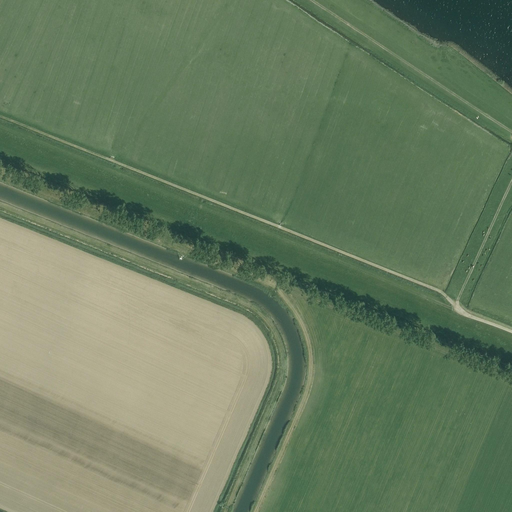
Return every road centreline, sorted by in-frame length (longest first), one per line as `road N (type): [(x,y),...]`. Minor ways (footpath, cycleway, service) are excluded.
road 1 (track): [(0,145),(511,348)]
road 2 (track): [(454,305),(441,291),(0,115)]
road 3 (track): [(255,511),(310,372),(301,322),(276,288)]
road 4 (track): [(511,132),(311,0)]
road 5 (track): [(454,305),(511,180)]
